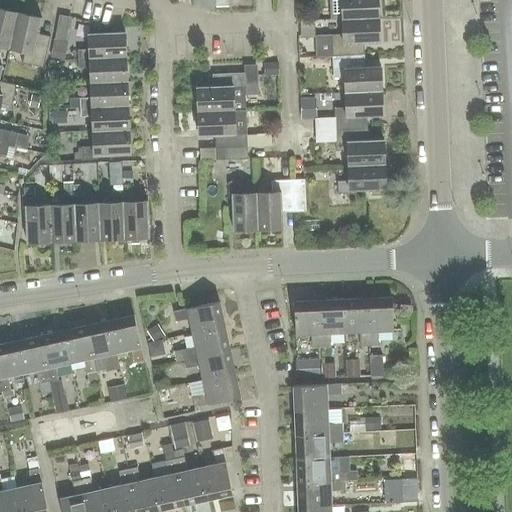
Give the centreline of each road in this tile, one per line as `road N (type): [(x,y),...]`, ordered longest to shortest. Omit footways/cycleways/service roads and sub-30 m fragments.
road 1 (residential): [(449,511),(440,252)]
road 2 (residential): [(174,269),(165,66),(178,15)]
road 3 (residential): [(440,252),(428,0)]
road 4 (residential): [(271,511),(267,394),(240,266)]
road 5 (residential): [(293,130),(287,25),(220,25),(178,15)]
road 6 (residential): [(240,266),(440,252)]
road 7 (residential): [(0,295),(174,269)]
